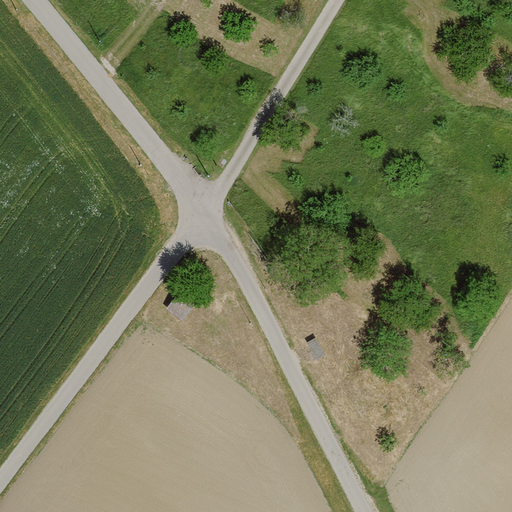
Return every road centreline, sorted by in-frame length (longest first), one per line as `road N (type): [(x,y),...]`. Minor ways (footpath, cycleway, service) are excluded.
road 1 (unclassified): [(0,486),(205,214)]
road 2 (unclassified): [(363,511),(246,278),(205,214)]
road 3 (unclassified): [(205,214),(36,0)]
